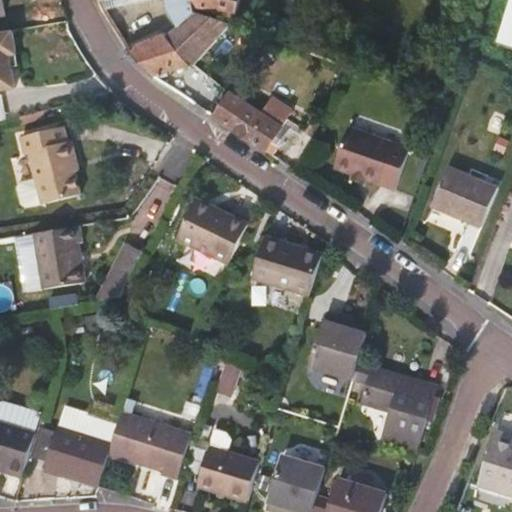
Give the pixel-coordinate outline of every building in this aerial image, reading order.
[(215,44),(232,24),(195,11),(195,8),(195,0),(166,0),(167,6),(179,31),(167,37),(165,33),(128,49),(133,55),(154,78),(188,68),(197,64),(215,44)] [(195,0),(195,8),(237,20),(242,0),(195,0)] [(511,5),(499,44),(511,48),(511,5)] [(10,56),(6,33),(0,33),(0,91),(9,90),(3,57),(10,56)] [(188,68),(200,75),(229,91),(233,85),(197,64),(188,68)] [(282,128),(229,91),(213,117),(267,151),(282,128)] [(71,158),(77,157),(71,137),(66,139),(62,124),(21,135),(25,148),(29,147),(35,171),(21,175),(17,181),(21,196),(27,199),(42,196),(44,204),(81,194),(74,170),(71,158)] [(410,149),(349,127),(334,167),(396,189),(410,149)] [(80,168),(77,157),(71,158),(74,170),(80,168)] [(498,188),(449,168),(433,208),(482,228),(498,188)] [(182,232),(233,257),(251,219),(200,194),(182,232)] [(84,240),(81,224),(36,231),(45,287),(85,280),(79,241),(84,240)] [(311,295),(324,252),(267,235),(255,278),(311,295)] [(128,245),(98,301),(122,297),(127,285),(145,253),(128,245)] [(345,327),(347,320),(327,314),(311,367),(353,381),(354,378),(359,361),(368,335),(353,330),(345,327)] [(356,323),(347,320),(345,327),(353,330),(356,323)] [(370,382),(375,366),(359,361),(354,378),(370,382)] [(215,385),(229,389),(237,366),(222,362),(215,385)] [(403,375),(375,366),(370,382),(364,402),(392,410),(383,439),(419,450),(436,395),(401,383),(403,375)] [(439,385),(403,375),(401,383),(436,395),(439,385)] [(0,463),(12,467),(11,473),(25,477),(37,434),(28,431),(32,413),(4,405),(0,406),(0,463)] [(66,406),(58,431),(50,460),(46,473),(63,478),(65,475),(101,486),(111,453),(114,443),(120,425),(90,416),(91,413),(66,406)] [(114,443),(111,453),(165,470),(164,475),(180,480),(194,434),(123,412),(120,425),(114,443)] [(41,420),(32,413),(28,431),(37,434),(41,420)] [(34,456),(50,460),(58,431),(42,426),(34,456)] [(200,485),(249,500),(259,467),(261,460),(230,451),(233,440),(230,433),(217,429),(200,485)] [(511,494),(511,435),(497,431),(481,485),(511,494)] [(268,505),(287,511),(289,504),(298,507),(313,511),(319,493),(324,478),(327,465),(284,452),(268,505)] [(0,470),(11,473),(12,467),(0,463),(0,470)] [(313,511),(382,511),(389,494),(340,478),(335,498),(319,493),(313,511)]
